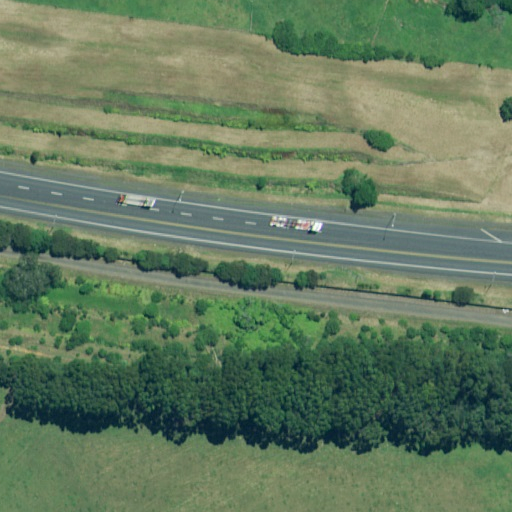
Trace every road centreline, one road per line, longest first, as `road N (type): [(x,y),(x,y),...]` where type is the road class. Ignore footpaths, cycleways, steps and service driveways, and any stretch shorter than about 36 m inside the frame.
road 1 (unclassified): [(511,323),(0,237)]
road 2 (trunk): [(0,190),(511,264)]
